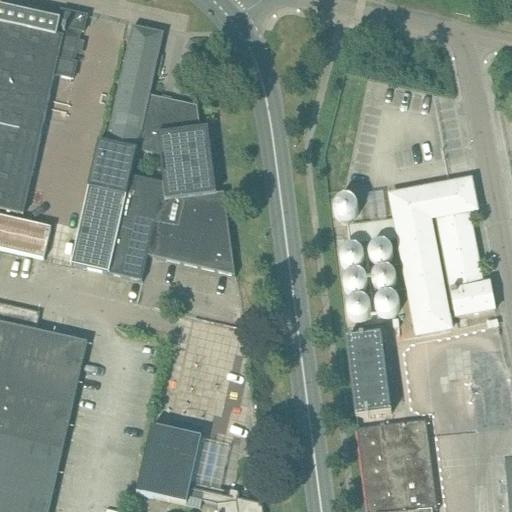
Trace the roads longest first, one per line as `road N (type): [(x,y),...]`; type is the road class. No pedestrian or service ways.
road 1 (secondary): [(321,511),(265,90),(224,12)]
road 2 (unclassified): [(511,313),(457,33),(321,0)]
road 3 (residential): [(0,286),(156,322)]
